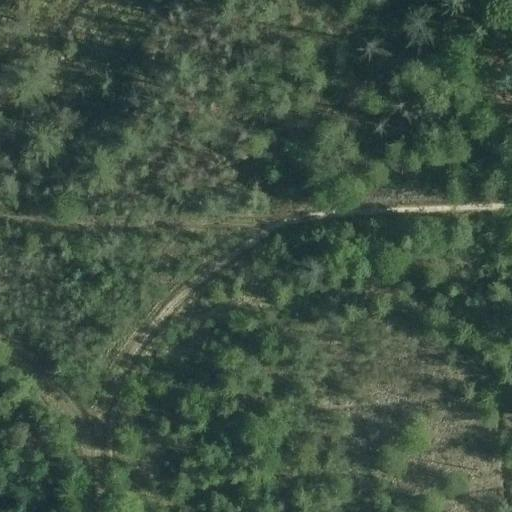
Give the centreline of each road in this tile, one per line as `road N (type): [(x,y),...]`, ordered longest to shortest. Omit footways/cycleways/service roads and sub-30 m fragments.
road 1 (track): [(263,213),(155,311),(119,371),(99,411),(103,511)]
road 2 (track): [(263,213),(0,196)]
road 3 (track): [(511,207),(263,213)]
road 4 (track): [(100,429),(0,334)]
